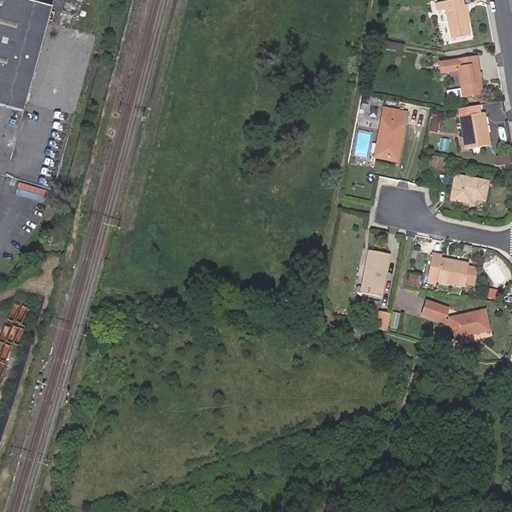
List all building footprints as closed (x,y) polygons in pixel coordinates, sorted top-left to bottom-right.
[(0,0),(0,104),(30,113),(58,6),(34,0),(0,0)] [(466,4),(439,9),(441,18),(450,16),(456,46),(475,42),(466,4)] [(405,56),(406,49),(396,47),(394,54),(405,56)] [(488,100),(485,86),(485,81),(482,65),(446,70),(447,80),(464,77),(469,103),(488,100)] [(402,147),(405,148),(411,115),(390,111),(380,160),(399,164),(401,153),(402,147)] [(492,139),(491,131),(493,131),(491,118),(467,122),(471,145),(474,144),(476,153),(496,150),(494,138),(492,139)] [(449,162),(436,159),(434,171),(447,173),(449,162)] [(494,185),(460,179),(456,203),(476,207),(477,202),(491,205),(494,185)] [(374,253),(366,295),(388,300),(396,257),(374,253)] [(446,259),(439,258),(434,284),(442,285),(470,290),(474,268),(446,263),(446,259)] [(455,312),(432,304),(427,320),(456,330),(459,343),(496,334),(491,314),(455,323),(455,325),(451,323),(455,312)] [(392,333),(395,318),(385,316),(382,331),(392,333)]
